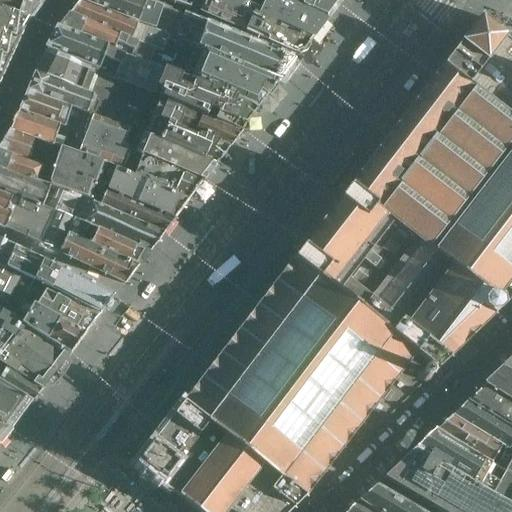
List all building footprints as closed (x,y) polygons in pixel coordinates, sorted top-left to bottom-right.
[(0,0),(0,81),(10,60),(30,27),(24,24),(27,19),(0,11),(0,0)] [(39,7),(13,0),(0,0),(0,11),(27,19),(29,20),(30,20),(30,19),(31,20),(39,8),(39,7)] [(162,8),(145,3),(138,0),(81,0),(81,1),(80,2),(153,30),(162,8)] [(189,8),(192,0),(165,0),(183,6),(187,7),(187,8),(189,8)] [(325,20),(275,0),(197,0),(193,10),(200,12),(231,26),(241,31),(241,30),(245,32),(246,32),(253,35),(299,56),(309,63),(321,46),(311,39),(325,21),(325,20)] [(275,0),(325,20),(326,19),(336,26),(356,0),(275,0)] [(167,36),(153,30),(80,2),(80,3),(70,15),(69,16),(154,48),(161,50),(167,36)] [(279,81),(192,45),(196,37),(200,38),(203,30),(200,26),(202,23),(184,16),(184,17),(182,16),(178,14),(162,8),(153,30),(167,36),(161,50),(154,48),(147,66),(163,72),(257,109),(278,82),(279,81)] [(501,308),(511,296),(511,41),(477,15),(448,53),(447,53),(446,53),(447,54),(438,65),(437,65),(437,66),(421,87),(420,87),(420,88),(400,114),(399,114),(399,115),(381,138),(380,139),(381,139),(363,162),(362,162),(362,163),(344,186),(343,187),(343,188),(297,248),(296,248),(296,249),(287,260),(286,260),(286,261),(287,261),(270,283),(269,283),(269,284),(252,307),(251,307),(251,308),(250,308),(251,308),(233,331),(232,331),(232,332),(214,356),(214,355),(213,356),(213,357),(196,380),(196,379),(195,379),(195,380),(195,381),(177,406),(176,406),(176,407),(167,418),(166,418),(166,419),(130,466),(172,498),(172,499),(173,499),(189,511),(288,511),(301,500),(350,438),(359,445),(425,381),(426,382),(429,382),(432,379),(431,375),(501,308)] [(154,48),(69,16),(58,30),(147,66),(154,48)] [(274,53),(205,24),(202,23),(200,26),(203,30),(200,38),(196,37),(192,45),(279,81),(294,61),(286,58),(286,57),(280,55),(277,54),(278,54),(274,52),(274,53)] [(147,66),(58,30),(57,32),(47,52),(46,55),(150,95),(153,96),(163,72),(147,66)] [(150,95),(46,55),(45,55),(41,65),(40,65),(37,72),(36,74),(36,76),(31,86),(29,92),(28,92),(88,116),(125,131),(144,138),(151,119),(142,116),(150,95)] [(257,109),(163,72),(153,96),(241,131),(251,138),(262,123),(252,116),(257,109)] [(88,116),(28,92),(28,93),(28,94),(21,110),(20,111),(70,130),(80,135),(88,116)] [(241,131),(153,96),(150,95),(142,116),(151,119),(227,149),(225,152),(234,160),(251,138),(241,131)] [(62,151),(70,130),(20,111),(19,111),(10,132),(36,142),(62,151)] [(121,143),(125,131),(88,116),(80,135),(70,130),(62,151),(91,163),(93,159),(112,166),(118,149),(121,143)] [(227,149),(151,119),(144,138),(214,167),(225,152),(227,149)] [(214,167),(144,138),(125,131),(121,143),(140,150),(137,156),(201,181),(202,182),(214,167)] [(0,151),(28,162),(36,142),(10,132),(0,148),(0,151)] [(88,204),(94,188),(101,167),(91,163),(62,151),(36,142),(28,162),(56,173),(50,189),(67,195),(79,200),(88,204)] [(201,181),(137,156),(118,149),(112,166),(93,159),(91,163),(101,167),(188,200),(201,181)] [(56,173),(28,162),(0,151),(0,171),(49,190),(50,189),(56,173)] [(188,200),(101,167),(94,188),(174,219),(188,200)] [(46,248),(67,195),(50,189),(49,190),(0,171),(0,194),(18,202),(5,230),(6,230),(9,231),(8,232),(10,232),(16,235),(21,237),(22,237),(23,238),(33,242),(33,243),(34,243),(34,242),(37,243),(37,244),(46,248)] [(174,219),(94,188),(88,204),(163,233),(173,219),(174,219)] [(0,228),(5,230),(18,202),(0,194),(0,228)] [(58,253),(71,222),(79,200),(67,195),(46,248),(48,249),(48,248),(56,252),(58,253)] [(163,233),(88,204),(79,200),(71,222),(147,253),(163,233)] [(124,284),(147,253),(71,222),(58,253),(58,254),(124,284)] [(0,268),(4,271),(14,247),(0,240),(0,268)] [(101,291),(60,269),(41,259),(14,247),(4,271),(32,284),(99,315),(99,316),(100,315),(101,315),(101,314),(111,301),(111,300),(110,299),(109,296),(110,295),(109,294),(108,294),(103,291),(102,291),(101,291)] [(0,268),(0,311),(13,321),(23,302),(32,284),(4,271),(0,268)] [(99,315),(32,284),(23,302),(85,334),(99,315)] [(85,334),(23,302),(13,321),(27,331),(70,355),(70,354),(83,336),(84,336),(85,335),(85,334)] [(27,331),(13,321),(0,311),(0,365),(41,390),(42,389),(43,388),(43,387),(42,386),(42,385),(41,384),(37,379),(40,377),(44,374),(46,372),(50,368),(53,364),(54,361),(55,360),(56,357),(57,354),(64,356),(65,357),(66,357),(67,357),(68,357),(69,356),(70,355),(27,331)] [(511,360),(502,370),(511,375),(511,360)] [(41,390),(0,365),(0,385),(31,404),(41,390)] [(511,375),(502,370),(484,386),(511,402),(511,375)] [(31,404),(0,385),(0,427),(10,433),(31,404)] [(511,402),(484,386),(467,402),(511,428),(511,402)] [(511,428),(467,402),(466,402),(451,417),(505,449),(510,452),(509,454),(511,455),(511,428)] [(505,449),(451,417),(451,416),(436,430),(495,465),(505,449)] [(10,433),(0,427),(0,445),(0,444),(9,433),(9,434),(10,433)] [(497,467),(495,465),(436,430),(435,431),(415,450),(484,489),(497,467)] [(511,455),(509,454),(510,452),(505,449),(495,465),(497,467),(511,475),(511,455)] [(511,511),(511,505),(484,489),(415,450),(384,478),(384,479),(440,511),(511,511)] [(511,475),(497,467),(484,489),(511,505),(511,475)] [(418,511),(375,486),(358,501),(377,511),(418,511)] [(377,511),(358,501),(347,511),(377,511)]
